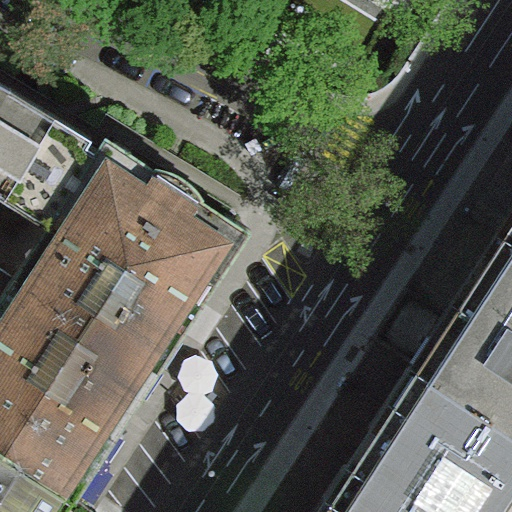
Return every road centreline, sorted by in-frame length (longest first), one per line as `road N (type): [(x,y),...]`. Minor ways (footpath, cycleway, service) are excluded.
road 1 (secondary): [(192,511),(410,182)]
road 2 (residential): [(410,182),(75,0)]
road 3 (secondary): [(410,182),(511,24)]
